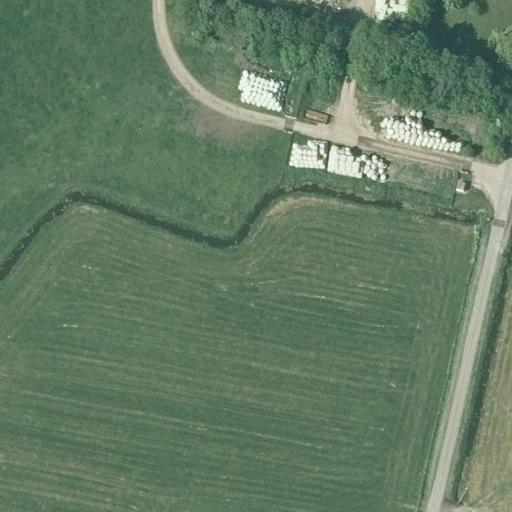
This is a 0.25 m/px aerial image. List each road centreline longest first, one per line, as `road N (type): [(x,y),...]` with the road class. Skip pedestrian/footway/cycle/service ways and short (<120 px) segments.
road 1 (unclassified): [(432,511),(511,159)]
road 2 (unknown): [(332,135),(357,0)]
